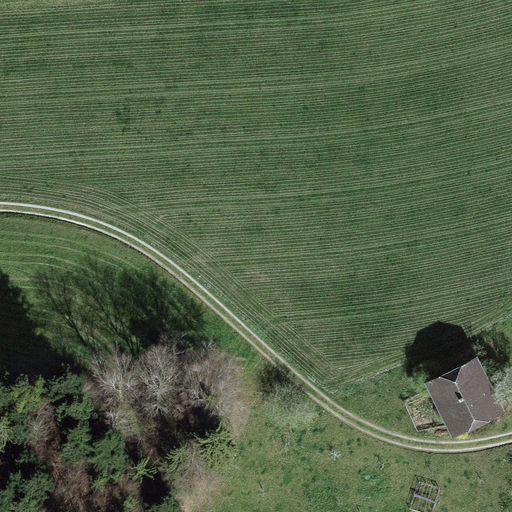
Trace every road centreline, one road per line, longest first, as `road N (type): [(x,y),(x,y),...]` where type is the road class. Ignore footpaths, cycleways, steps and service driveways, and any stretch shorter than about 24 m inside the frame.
road 1 (track): [(0,206),(71,216),(127,237),(185,277),(302,384),(368,428),(422,445),(511,436)]
road 2 (track): [(0,406),(67,393),(302,384)]
